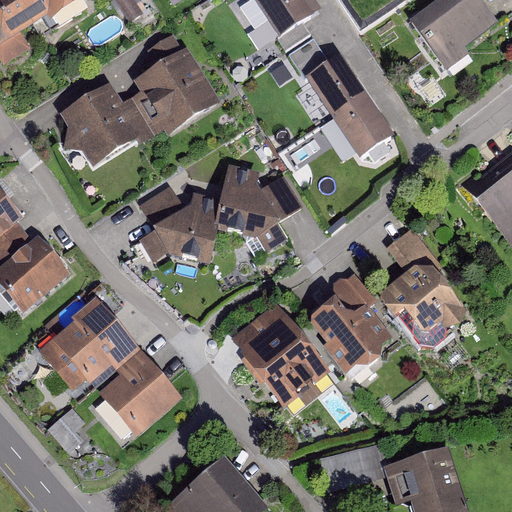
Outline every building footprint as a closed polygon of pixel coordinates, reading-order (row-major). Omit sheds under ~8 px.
[(31,51),(22,36),(36,27),(34,24),(29,15),(19,0),(0,0),(0,61),(4,69),(31,51)] [(86,0),(19,0),(29,15),(34,24),(36,27),(48,20),(51,24),(87,1),(86,0)] [(119,0),(116,3),(132,24),(144,15),(132,0),(119,0)] [(315,18),(303,0),(252,0),(280,41),(281,40),(296,31),(304,26),(315,18)] [(441,0),(404,32),(437,72),(489,29),(464,0),(452,0),(448,4),(444,0),(441,0)] [(281,40),(280,41),(288,54),(312,38),(304,26),(296,31),(281,40)] [(205,106),(169,43),(146,56),(156,73),(132,86),(140,100),(128,107),(147,139),(205,106)] [(282,73),(312,113),(356,107),(315,50),(282,73)] [(105,96),(60,122),(90,172),(147,139),(128,107),(115,114),(105,96)] [(312,113),(354,176),(388,152),(356,107),(312,113)] [(511,164),(481,189),(474,179),(462,188),(484,217),(497,207),(511,225),(511,164)] [(249,248),(256,261),(279,252),(271,236),(296,223),(279,195),(252,209),(254,189),(222,186),(217,208),(210,244),(249,248)] [(161,194),(137,214),(163,257),(208,261),(210,244),(217,208),(187,202),(181,216),(173,216),(161,194)] [(0,257),(8,251),(0,241),(0,237),(14,226),(0,208),(0,257)] [(62,281),(32,245),(15,259),(8,251),(0,257),(0,294),(19,317),(62,281)] [(434,272),(416,270),(381,297),(381,303),(395,322),(405,314),(422,336),(429,336),(441,328),(446,333),(462,329),(468,315),(434,272)] [(335,308),(310,328),(346,373),(356,365),(362,372),(379,358),(372,349),(385,338),(366,315),(375,308),(354,282),(329,301),(335,308)] [(70,397),(122,350),(93,319),(60,349),(67,356),(48,373),(70,397)] [(260,324),(230,349),(278,407),(320,373),(285,330),(273,340),(260,324)] [(130,437),(169,405),(134,361),(113,379),(122,390),(104,404),(130,437)] [(51,430),(67,451),(92,432),(76,411),(51,430)] [(407,509),(404,511),(459,511),(440,456),(381,475),(392,508),(407,509)] [(255,511),(219,471),(172,511),(255,511)]
